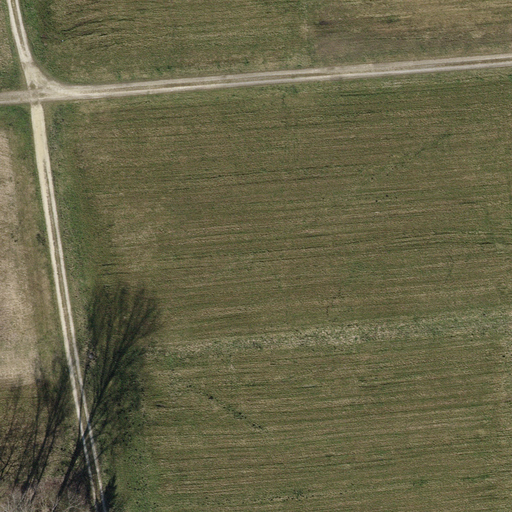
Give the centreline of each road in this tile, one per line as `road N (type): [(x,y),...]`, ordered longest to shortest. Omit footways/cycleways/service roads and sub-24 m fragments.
road 1 (track): [(101,511),(43,89),(15,0)]
road 2 (track): [(0,96),(511,57)]
